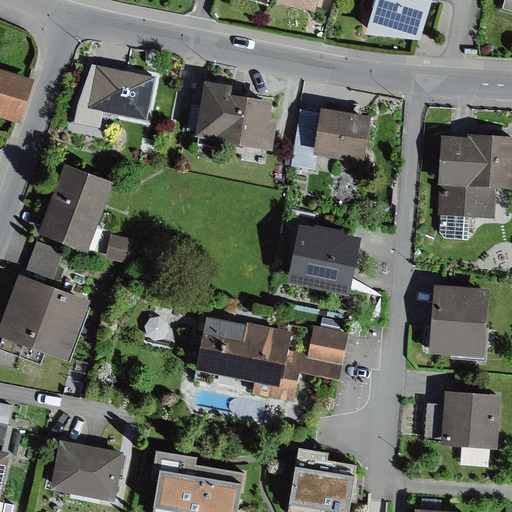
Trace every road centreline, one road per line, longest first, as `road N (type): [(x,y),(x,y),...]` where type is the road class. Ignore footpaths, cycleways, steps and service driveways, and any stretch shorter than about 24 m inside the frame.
road 1 (residential): [(417,81),(381,480)]
road 2 (residential): [(76,20),(417,81)]
road 3 (residential): [(0,229),(76,20)]
